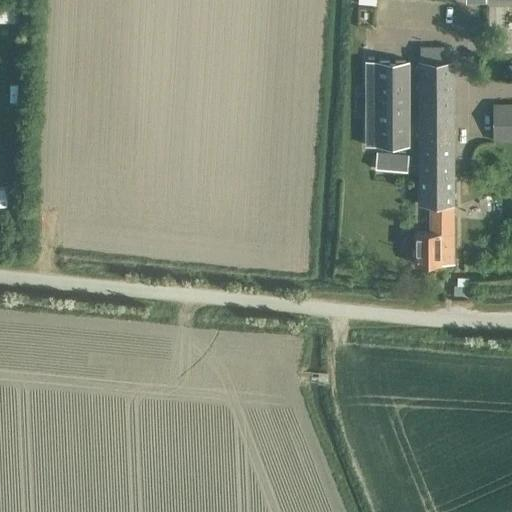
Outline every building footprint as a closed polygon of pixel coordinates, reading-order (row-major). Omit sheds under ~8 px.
[(451,48),(431,48),(431,60),(451,60),(451,48)] [(408,60),(375,60),(375,145),(408,145),(408,60)] [(431,231),(415,231),(415,263),(441,263),(441,261),(452,261),(452,204),(452,200),(452,60),(451,60),(431,60),(420,60),(419,204),(431,204),(431,231)] [(511,104),(493,105),(493,137),(511,137),(511,104)] [(376,151),(375,167),(407,170),(408,154),(376,151)]
